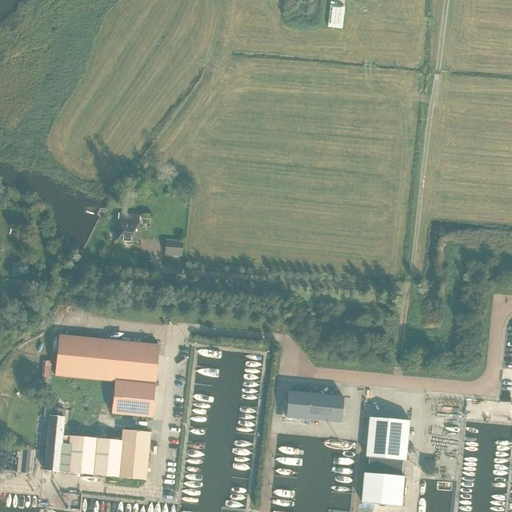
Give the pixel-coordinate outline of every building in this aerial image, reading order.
[(115,241),(137,243),(140,216),(118,214),(115,241)] [(165,255),(181,257),(182,242),(166,240),(165,255)] [(27,264),(12,267),(13,275),(13,276),(28,273),(28,272),(27,264)] [(55,376),(114,382),(115,382),(154,386),(158,346),(59,336),(55,376)] [(115,382),(114,382),(111,414),(152,418),(155,386),(154,386),(115,382)] [(288,392),(286,418),(341,423),(343,397),(288,392)] [(62,437),(65,410),(45,408),(44,417),(49,418),(44,471),(146,480),(150,433),(111,430),(111,428),(95,427),(94,439),(69,436),(68,437),(62,437)] [(368,474),(365,473),(362,503),(402,507),(405,477),(402,477),(403,461),(406,461),(410,421),(370,418),(367,458),(370,458),(368,474)] [(19,448),(18,471),(29,471),(30,448),(19,448)] [(435,477),(436,462),(424,461),(423,472),(425,472),(433,477),(435,477)]
